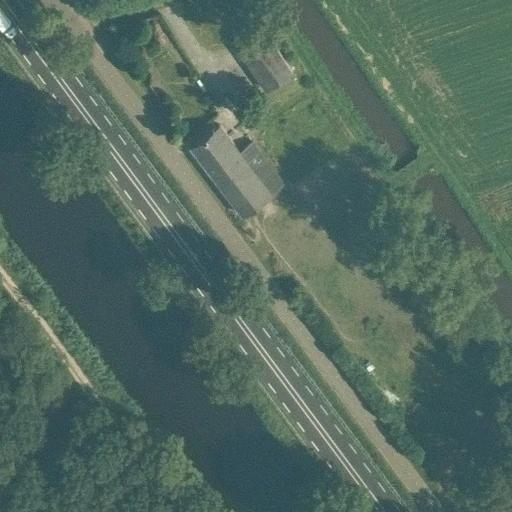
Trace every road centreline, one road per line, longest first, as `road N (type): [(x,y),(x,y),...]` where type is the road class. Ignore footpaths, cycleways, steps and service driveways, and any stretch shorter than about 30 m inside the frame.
road 1 (primary): [(382,511),(0,0)]
road 2 (unclassified): [(435,511),(55,0)]
road 3 (track): [(0,344),(126,511)]
